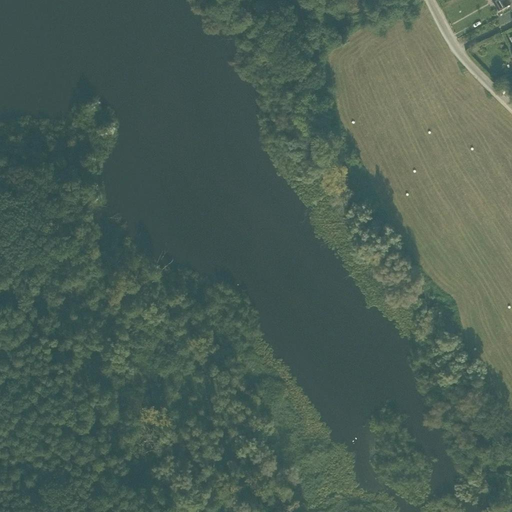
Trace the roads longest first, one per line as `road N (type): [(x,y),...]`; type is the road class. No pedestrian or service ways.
road 1 (residential): [(511,105),(451,42),(429,0)]
road 2 (track): [(406,0),(348,24),(291,0)]
